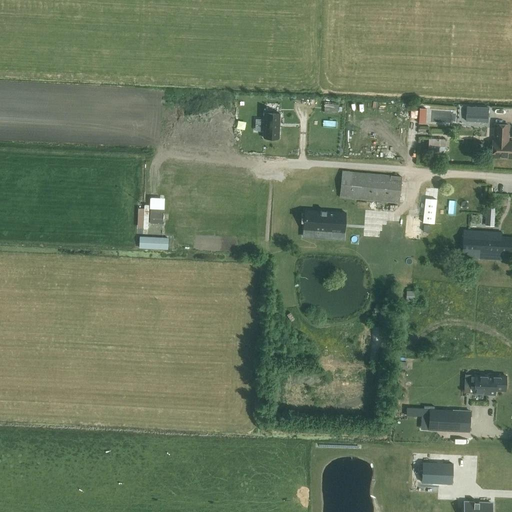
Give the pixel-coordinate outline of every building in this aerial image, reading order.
[(330,96),(330,108),(338,108),(339,97),(330,96)] [(263,137),(271,138),(279,138),(279,126),(280,113),(272,113),(265,112),(264,125),(263,137)] [(491,157),(511,157),(511,141),(507,142),(508,125),(495,124),(494,141),(492,141),(491,157)] [(445,139),(429,138),(428,151),(444,152),(445,139)] [(401,178),(342,173),(339,199),(400,205),(401,178)] [(226,206),(250,202),(248,194),(225,198),(226,206)] [(494,213),(494,204),(487,203),(486,213),(494,213)] [(305,210),(304,230),(314,230),(313,237),(324,238),(324,231),(344,232),(345,212),(305,210)] [(375,231),(373,215),(365,216),(368,238),(371,237),(370,232),(375,231)] [(384,233),(380,233),(380,245),(396,245),(396,225),(386,225),(386,227),(384,227),(384,233)] [(500,252),(511,252),(511,237),(501,237),(501,232),(463,230),(461,258),(500,260),(500,252)] [(168,249),(168,238),(140,237),(139,247),(168,249)] [(475,374),(474,394),(495,395),(495,390),(505,391),(506,376),(475,374)] [(474,431),(475,411),(435,410),(434,430),(474,431)] [(452,463),(422,462),(422,482),(451,483),(452,463)] [(491,511),(492,510),(492,504),(479,503),(479,502),(474,502),(474,503),(464,502),(464,509),(463,509),(463,511),(491,511)]
